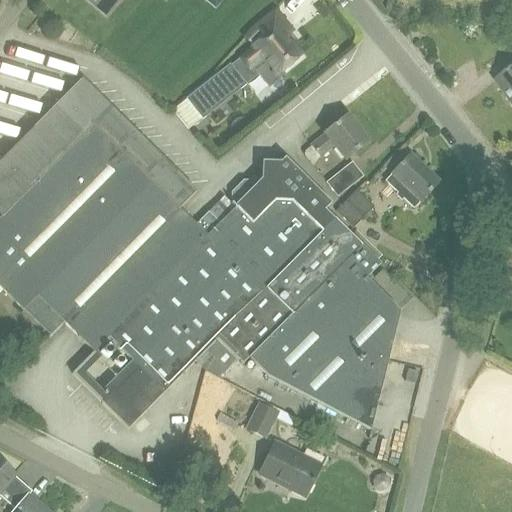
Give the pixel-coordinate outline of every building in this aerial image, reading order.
[(87,0),(106,15),(118,0),(87,0)] [(190,130),(203,119),(203,120),(261,73),(258,69),(267,62),(277,74),(300,57),(285,37),(293,31),(277,11),(257,27),(245,36),(253,46),(240,56),(240,57),(231,64),(229,63),(185,98),(187,100),(172,111),(173,112),(188,131),(190,130)] [(511,102),(511,101),(511,68),(496,81),(511,102)] [(196,225),(180,208),(196,192),(82,79),(0,161),(0,215),(0,216),(0,288),(22,310),(37,295),(94,352),(107,338),(132,362),(102,392),(85,374),(100,358),(94,353),(72,375),(127,429),(216,339),(241,364),(247,358),(268,377),(370,431),(400,312),(367,280),(380,265),(325,211),(331,204),(285,159),(278,165),(264,165),(264,181),(256,181),(252,185),(245,185),(243,184),(233,194),(235,196),(235,202),(231,206),(235,210),(220,225),(208,213),(196,225)] [(345,159),(368,141),(347,116),(324,134),(325,134),(311,145),(319,156),(334,145),(345,159)] [(420,202),(439,182),(411,154),(385,181),(404,199),(410,192),(420,202)] [(337,197),(363,176),(352,162),(326,182),(337,197)] [(353,230),(374,208),(356,190),(335,212),(353,230)] [(378,260),(382,256),(356,231),(352,234),(378,260)] [(391,262),(387,269),(394,273),(398,267),(391,262)] [(385,288),(392,281),(382,271),(374,278),(385,288)] [(415,384),(418,372),(408,370),(405,381),(415,384)] [(264,438),(276,412),(259,404),(246,429),(264,438)] [(280,410),(276,420),(288,426),(292,417),(280,410)] [(234,431),(238,424),(221,413),(216,420),(234,431)] [(305,497),(320,466),(273,443),(258,474),(305,497)] [(0,493),(15,476),(0,463),(0,493)] [(379,492),(385,491),(388,486),(387,480),(382,477),(376,478),(373,483),(374,488),(379,492)] [(47,511),(29,496),(14,511),(47,511)]
